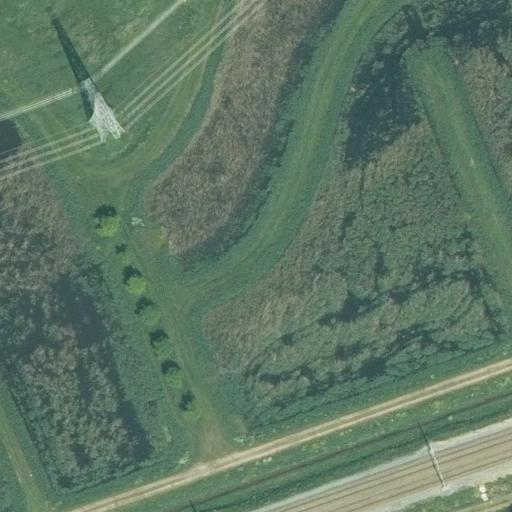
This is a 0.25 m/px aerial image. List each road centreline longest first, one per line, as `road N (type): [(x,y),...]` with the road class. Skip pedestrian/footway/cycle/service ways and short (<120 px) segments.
road 1 (track): [(511,365),(87,511)]
road 2 (track): [(371,0),(326,78),(283,210),(260,250),(232,278),(158,323)]
road 3 (track): [(215,0),(179,112),(124,183),(105,195),(86,187),(54,133),(0,82)]
road 4 (track): [(105,195),(218,467)]
